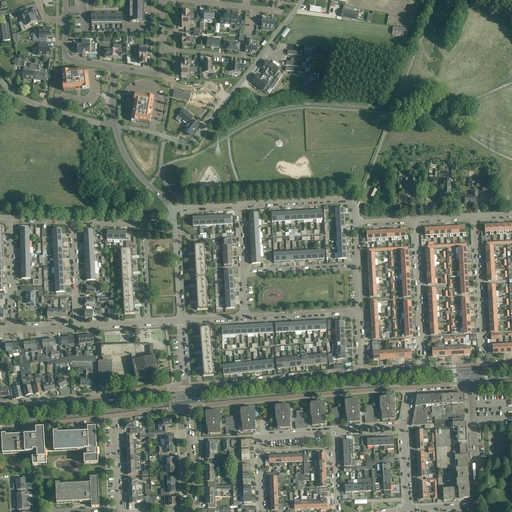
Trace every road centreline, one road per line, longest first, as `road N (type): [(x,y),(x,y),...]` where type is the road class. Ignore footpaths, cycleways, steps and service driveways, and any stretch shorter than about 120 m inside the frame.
road 1 (secondary): [(186,402),(396,383)]
road 2 (residential): [(185,387),(0,406)]
road 3 (secondary): [(185,392),(0,410)]
road 4 (unclassified): [(190,142),(303,0)]
road 5 (secondary): [(0,421),(151,406)]
road 6 (residential): [(424,368),(415,220)]
road 7 (residential): [(483,365),(474,217)]
road 8 (residential): [(261,511),(259,440),(332,431)]
road 9 (residential): [(362,371),(219,389)]
road 10 (secondary): [(362,376),(219,389)]
road 11 (unclassified): [(115,127),(21,99),(0,78)]
